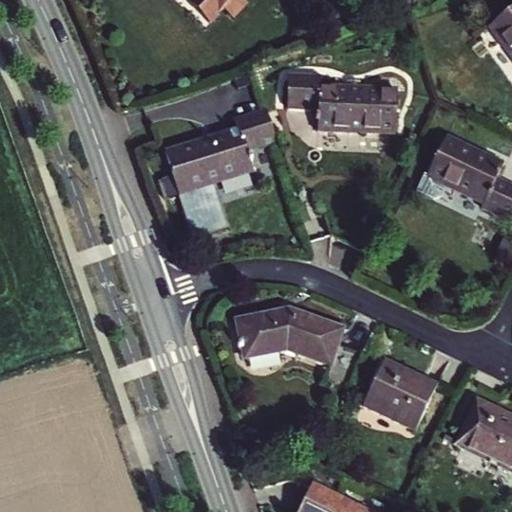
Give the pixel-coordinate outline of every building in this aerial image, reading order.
[(192,0),(187,6),(209,27),(223,12),(233,22),(247,6),(240,0),(192,0)] [(511,57),(511,11),(490,28),(511,57)] [(321,78),(289,76),(287,109),(319,110),(318,131),(395,134),(396,91),(320,88),(321,78)] [(239,130),(164,154),(177,195),(251,172),(245,153),(277,143),(267,110),(236,120),(239,130)] [(481,209),(510,222),(511,217),(511,187),(496,180),(503,165),(445,139),(427,177),(423,175),(415,191),(433,199),(439,198),(445,186),(483,204),(481,209)] [(380,219),(333,197),(321,191),(314,207),(318,220),(324,223),(331,221),(333,224),(328,226),(332,237),(365,252),(380,219)] [(287,311),(236,322),(244,359),(284,350),(355,376),(362,357),(335,347),(341,331),(287,311)] [(437,387),(383,361),(362,407),(416,432),(437,387)] [(511,419),(475,401),(454,446),(511,473),(511,419)] [(363,511),(311,487),(298,511),(363,511)]
